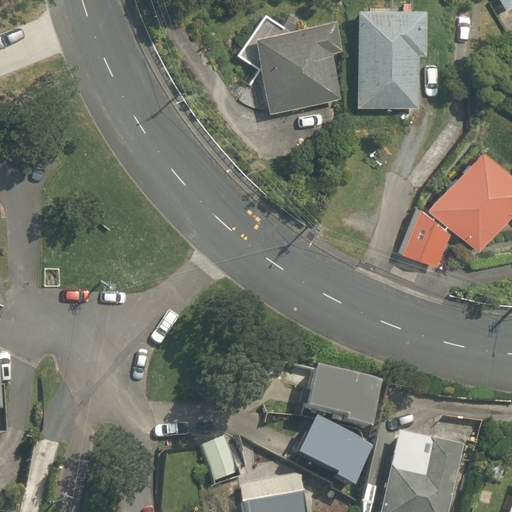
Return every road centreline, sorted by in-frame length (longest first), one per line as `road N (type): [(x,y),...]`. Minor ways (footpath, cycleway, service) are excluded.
road 1 (tertiary): [(229,230),(281,269),(394,326),(511,353)]
road 2 (residential): [(229,230),(142,321),(111,342),(46,338),(0,323)]
road 3 (tertiary): [(81,0),(158,155),(229,230)]
